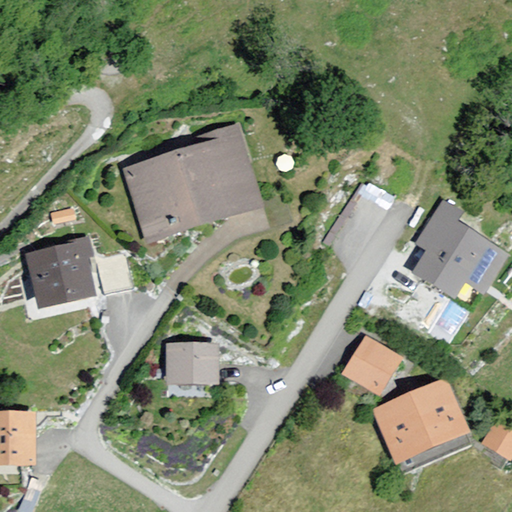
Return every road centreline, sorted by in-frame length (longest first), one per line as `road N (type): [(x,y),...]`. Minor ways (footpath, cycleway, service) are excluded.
road 1 (residential): [(208,511),(389,224)]
road 2 (track): [(0,228),(88,137),(89,103),(65,92),(0,114)]
